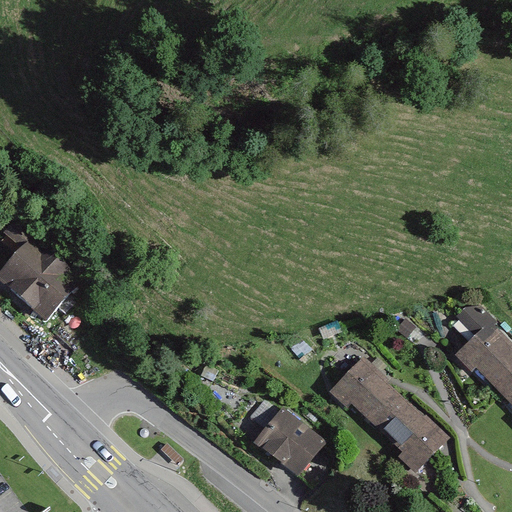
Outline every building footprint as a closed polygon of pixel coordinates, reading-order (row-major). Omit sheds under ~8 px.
[(17,228),(5,242),(22,257),(0,282),(0,290),(48,331),(86,287),(17,228)] [(500,395),(511,383),(511,343),(491,321),(475,304),(458,320),(474,337),(455,355),(472,374),(476,370),(500,395)] [(71,313),(54,334),(75,352),(92,331),(71,313)] [(378,430),(407,398),(364,359),(331,395),(348,411),(352,406),(378,430)] [(511,383),(500,395),(511,407),(511,383)] [(321,441),(267,396),(243,424),(255,433),(241,450),(283,486),(321,441)] [(415,475),(450,438),(407,398),(378,430),(404,454),(398,459),(415,475)]
